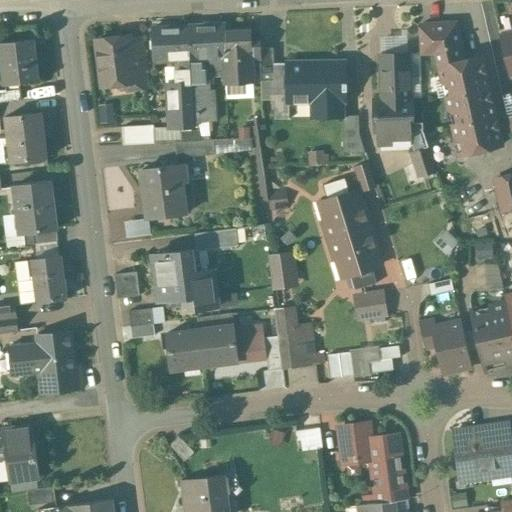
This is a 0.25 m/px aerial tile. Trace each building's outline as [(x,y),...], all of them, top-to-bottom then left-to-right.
[(456,23),(418,25),(420,53),(436,52),(461,46),(456,23)] [(225,24),(188,26),(192,94),(199,122),(216,121),(215,107),(207,108),(206,80),(209,80),(208,70),(225,69),(226,69),(224,31),(225,31),(225,24)] [(188,26),(152,28),(154,61),(176,60),(179,123),(199,122),(192,94),(188,26)] [(225,31),(224,31),(226,69),(225,69),(226,83),(253,81),(250,30),(225,31)] [(511,34),(502,37),(510,73),(511,73),(511,34)] [(129,36),(97,40),(103,87),(135,83),(129,40),(129,36)] [(141,38),(129,40),(135,83),(147,81),(141,38)] [(33,39),(0,42),(0,46),(4,78),(18,76),(19,82),(37,80),(33,39)] [(464,62),(461,46),(436,52),(460,154),(501,145),(481,58),(464,62)] [(275,80),(273,48),(259,49),(261,81),(275,80)] [(408,53),(380,54),(381,78),(409,77),(408,53)] [(326,64),(306,65),(306,63),(288,63),(288,96),(319,96),(319,117),(342,117),(342,101),(344,101),(344,90),(347,90),(347,83),(344,83),(344,63),(326,63),(326,64)] [(409,77),(381,78),(382,99),(410,98),(409,77)] [(20,88),(0,90),(0,102),(22,100),(20,88)] [(382,99),(374,99),(375,132),(377,132),(378,139),(414,138),(412,98),(410,98),(382,99)] [(42,112),(5,117),(10,162),(47,157),(42,112)] [(358,115),(343,116),(343,152),(365,153),(359,134),(358,115)] [(262,116),(250,118),(261,201),(268,200),(270,209),(288,207),(286,189),(272,191),(262,116)] [(153,125),(123,127),(124,145),(175,142),(181,142),(180,127),(153,128),(153,125)] [(181,142),(175,142),(177,159),(215,154),(214,140),(181,142)] [(428,146),(410,152),(410,153),(413,165),(415,164),(419,177),(436,172),(428,146)] [(375,186),(368,162),(355,166),(363,190),(375,186)] [(179,164),(141,169),(148,219),(186,214),(179,164)] [(511,175),(494,179),(501,211),(511,208),(511,175)] [(482,177),(460,182),(469,217),(491,212),(482,177)] [(50,181),(14,186),(20,234),(23,233),(57,229),(50,181)] [(357,190),(335,197),(337,204),(330,207),(332,213),(324,216),(325,220),(324,223),(327,234),(328,234),(330,236),(331,239),(372,227),(364,203),(361,204),(357,190)] [(372,227),(331,239),(332,243),(331,245),(335,257),(337,259),(339,263),(346,260),(348,267),(356,265),(359,272),(380,266),(376,252),(379,251),(372,227)] [(236,228),(195,233),(197,250),(238,245),(236,228)] [(57,229),(23,233),(25,245),(58,240),(57,229)] [(449,252),(460,239),(448,229),(437,243),(449,252)] [(493,257),(496,246),(481,243),(479,254),(493,257)] [(270,254),(276,290),(303,285),(297,249),(270,254)] [(188,250),(154,255),(158,282),(156,282),(158,301),(196,296),(197,296),(194,272),(191,272),(188,250)] [(60,256),(33,260),(38,302),(65,299),(60,256)] [(502,262),(479,263),(481,286),(504,284),(502,262)] [(213,270),(194,272),(197,296),(196,296),(198,308),(218,305),(213,270)] [(137,272),(115,274),(118,298),(140,295),(137,272)] [(511,324),(507,303),(489,307),(491,315),(473,319),(483,362),(505,357),(506,365),(511,363),(511,324)] [(15,305),(0,306),(0,319),(16,318),(15,305)] [(322,362),(317,320),(302,322),(300,305),(277,307),(284,367),(322,362)] [(152,308),(129,311),(131,327),(153,324),(154,323),(152,308)] [(16,318),(0,319),(0,333),(18,331),(16,318)] [(434,321),(420,324),(426,348),(438,345),(434,328),(436,328),(434,321)] [(436,328),(434,328),(438,345),(444,371),(471,365),(461,322),(436,328)] [(153,324),(131,327),(132,338),(155,335),(153,324)] [(234,325),(200,330),(204,364),(225,361),(225,363),(239,361),(236,341),(234,325)] [(71,330),(37,334),(38,342),(42,371),(76,367),(77,367),(71,330)] [(200,330),(166,334),(171,370),(185,368),(185,366),(204,364),(200,330)] [(279,335),(264,337),(269,370),(283,368),(279,335)] [(261,338),(236,341),(239,361),(263,358),(261,338)] [(38,342),(8,346),(12,375),(42,371),(38,342)] [(333,376),(399,369),(396,344),(330,352),(333,376)] [(76,367),(42,371),(44,392),(81,388),(79,366),(77,367),(76,367)] [(55,415),(39,417),(40,429),(56,427),(55,415)] [(97,417),(80,419),(82,432),(70,433),(74,459),(75,470),(107,466),(102,428),(99,429),(97,417)] [(368,424),(339,427),(344,462),(371,459),(377,503),(406,499),(400,453),(391,454),(388,437),(370,439),(368,424)] [(490,425),(472,428),(473,434),(456,436),(461,474),(478,472),(478,473),(484,478),(491,477),(497,471),(496,469),(511,467),(511,466),(511,460),(510,448),(508,429),(491,432),(490,425)] [(30,428),(21,429),(21,428),(4,430),(4,434),(7,456),(11,480),(39,476),(32,426),(30,426),(30,428)] [(324,427),(301,428),(302,448),(325,446),(324,427)] [(70,433),(42,437),(46,462),(74,459),(70,433)] [(186,458),(194,452),(182,436),(174,442),(186,458)] [(220,475),(185,480),(187,498),(184,499),(185,511),(229,511),(227,493),(222,494),(220,475)] [(54,486),(27,490),(29,505),(56,501),(54,486)] [(113,511),(111,499),(38,509),(38,511),(113,511)] [(377,503),(358,505),(359,511),(407,511),(408,511),(406,511),(395,511),(394,501),(406,500),(406,499),(377,503)]
